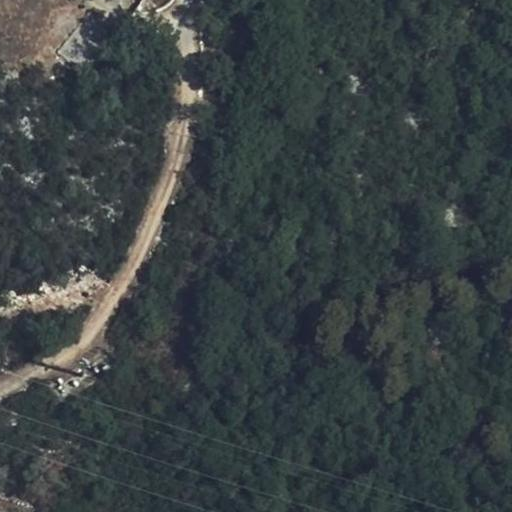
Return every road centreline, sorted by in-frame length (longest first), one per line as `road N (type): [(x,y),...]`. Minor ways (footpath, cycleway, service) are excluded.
road 1 (track): [(178,138),(135,268),(61,359),(0,393)]
road 2 (residential): [(188,0),(178,138)]
